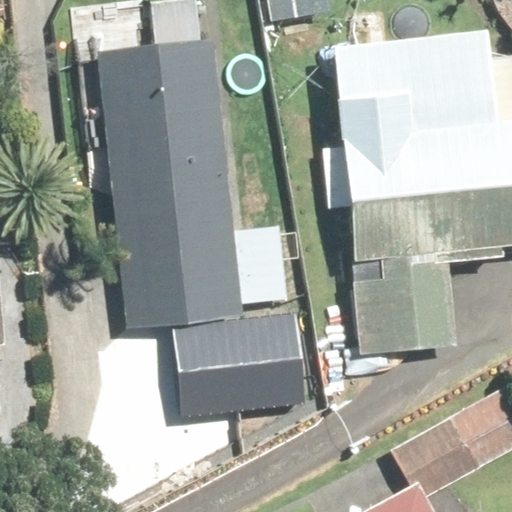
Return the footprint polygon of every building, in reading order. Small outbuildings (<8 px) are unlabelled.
[(158,0),(0,0),(0,20),(159,3),(158,0)] [(323,0),(263,0),(269,24),(326,12),(323,0)] [(511,0),(480,0),(502,131),(511,129),(511,0)] [(145,70),(16,79),(37,381),(166,372),(145,70)] [(486,282),(467,159),(367,174),(366,145),(272,149),(281,397),(375,394),(371,300),(486,282)]
